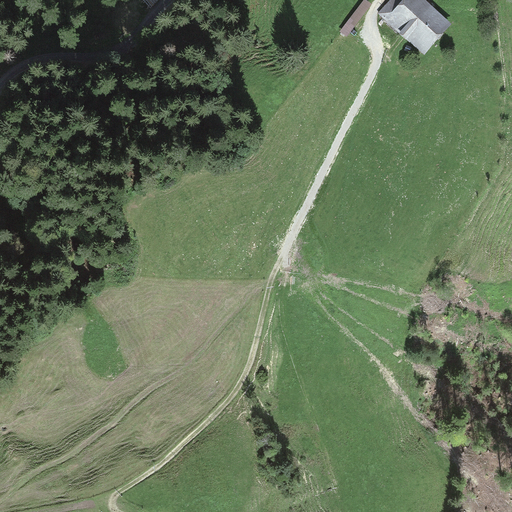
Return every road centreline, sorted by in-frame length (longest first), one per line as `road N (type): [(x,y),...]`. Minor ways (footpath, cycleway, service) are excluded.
road 1 (track): [(117,511),(117,497),(157,471),(229,397),(248,363),(286,247),(377,58),(370,21),(380,0)]
road 2 (track): [(340,511),(286,324),(286,247)]
road 3 (track): [(166,0),(112,54),(35,59),(0,83)]
